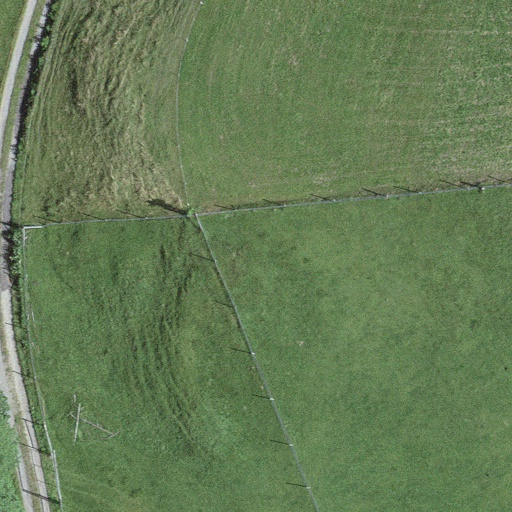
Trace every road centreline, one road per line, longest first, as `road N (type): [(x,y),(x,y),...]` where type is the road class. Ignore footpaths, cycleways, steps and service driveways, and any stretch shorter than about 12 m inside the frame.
road 1 (track): [(0,189),(12,99),(43,0)]
road 2 (track): [(37,511),(0,323)]
